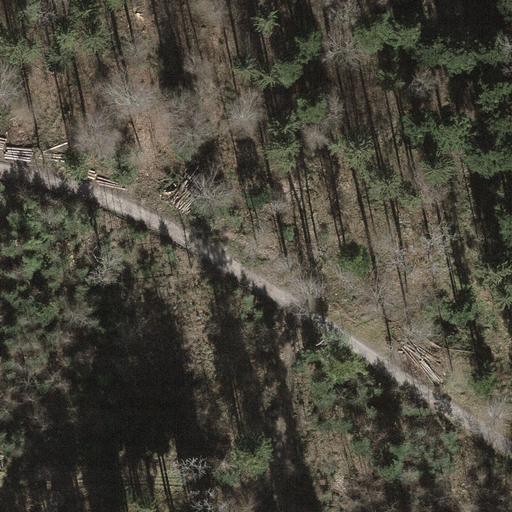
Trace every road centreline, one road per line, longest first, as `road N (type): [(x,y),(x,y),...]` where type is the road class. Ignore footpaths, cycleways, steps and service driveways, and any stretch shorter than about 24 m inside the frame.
road 1 (track): [(511,453),(248,275),(113,197),(0,167)]
road 2 (track): [(262,511),(302,311)]
